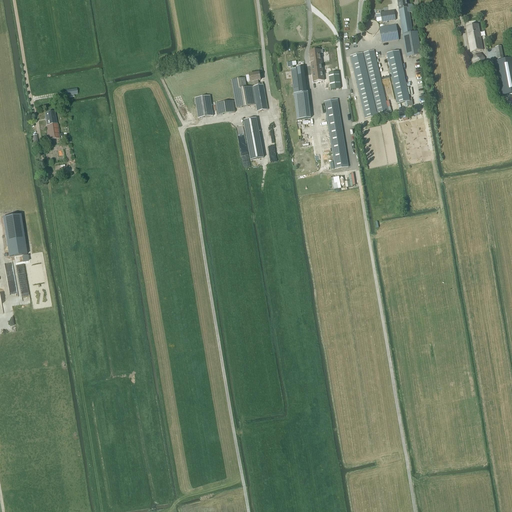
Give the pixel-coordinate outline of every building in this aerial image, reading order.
[(412,5),(408,5),(406,0),(396,0),(406,57),(421,55),(417,32),(412,33),(409,13),(413,12),(412,5)] [(382,23),(395,21),(393,11),(380,14),(382,23)] [(381,44),(398,41),(396,25),(379,28),(381,44)] [(470,53),(483,50),(478,25),(466,28),(470,53)] [(313,83),(324,81),(320,54),(323,54),(322,51),(320,51),(309,52),(313,83)] [(378,116),(388,113),(374,51),(363,53),(378,116)] [(397,105),(409,102),(399,52),(386,54),(397,105)] [(365,119),(377,116),(362,53),(350,56),(365,119)] [(482,65),(484,59),(481,54),(475,55),(473,61),(477,66),(482,65)] [(500,97),(511,94),(511,58),(494,62),(500,97)] [(309,110),(307,92),(304,68),(291,70),(294,94),(296,111),(297,120),(310,119),(309,110)] [(338,72),(328,73),(330,90),(340,89),(338,72)] [(240,80),(231,81),(235,109),(256,105),(257,112),(267,111),(263,83),(258,84),(258,81),(260,81),(259,73),(253,74),(249,75),(245,76),(247,82),(250,82),(254,82),(255,87),(246,89),(245,79),(240,80)] [(198,119),(213,116),(210,96),(194,99),(198,119)] [(348,168),(345,151),(337,101),(324,103),(335,170),(348,168)] [(215,104),(216,116),(235,113),(233,102),(215,104)] [(58,124),(57,124),(55,112),(45,114),(47,126),(46,126),(48,141),(60,139),(58,124)] [(250,161),(263,158),(256,119),(243,121),(250,161)] [(20,215),(3,218),(4,225),(9,258),(14,257),(27,255),(26,251),(20,215)]
